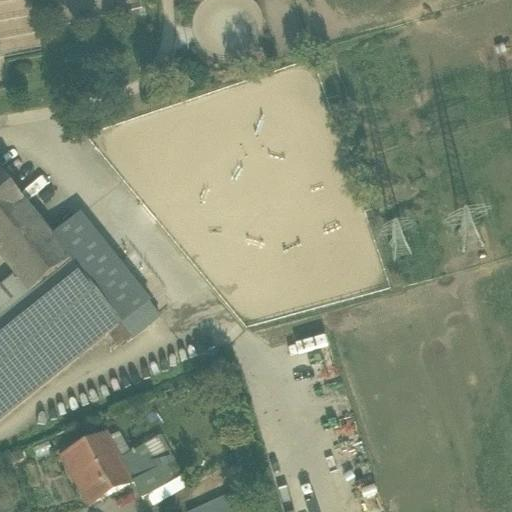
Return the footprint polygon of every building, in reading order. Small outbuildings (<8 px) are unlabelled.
[(0,221),(24,202),(1,172),(0,172),(0,221)] [(0,221),(0,256),(15,276),(30,295),(72,262),(53,238),(24,202),(0,221)] [(72,262),(121,325),(148,304),(148,303),(80,216),(53,238),(72,262)] [(72,262),(30,295),(0,319),(0,421),(108,336),(121,325),(72,262)] [(0,319),(30,295),(15,276),(0,287),(0,319)] [(160,319),(148,304),(121,325),(132,338),(134,341),(160,319)] [(118,349),(132,338),(121,325),(108,336),(118,349)] [(118,451),(122,458),(137,449),(123,425),(108,433),(111,439),(118,435),(125,447),(118,451)] [(63,460),(89,507),(133,481),(134,480),(122,458),(118,451),(125,447),(118,435),(111,439),(108,433),(63,460)] [(144,445),(137,449),(122,458),(134,480),(133,481),(143,499),(147,497),(182,477),(184,476),(163,441),(147,450),(144,445)] [(188,488),(182,477),(147,497),(153,508),(188,488)] [(245,511),(238,495),(225,500),(229,511),(245,511)] [(197,511),(229,511),(225,500),(197,511)]
